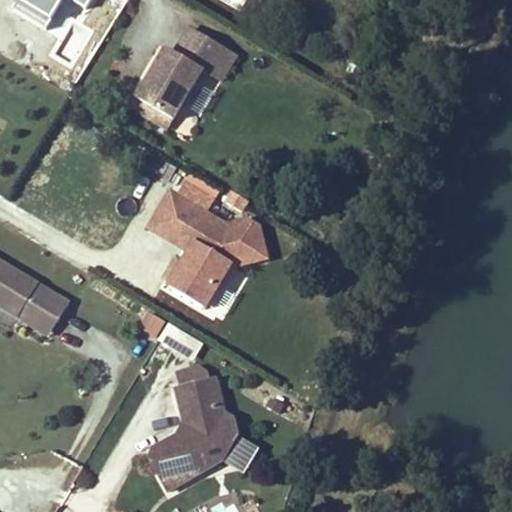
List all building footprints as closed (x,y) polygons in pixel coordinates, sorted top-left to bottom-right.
[(137,97),(144,102),(170,119),(200,70),(208,74),(223,47),(191,28),(176,51),(166,48),(137,97)] [(233,53),(223,47),(208,74),(218,79),(233,53)] [(166,128),(170,119),(144,102),(138,111),(166,128)] [(99,171),(102,158),(82,153),(79,166),(99,171)] [(200,195),(206,185),(184,173),(178,183),(200,195)] [(268,237),(169,184),(145,228),(180,248),(160,284),(206,309),(235,257),(252,266),(268,237)] [(0,306),(25,322),(33,308),(64,327),(75,308),(45,289),(0,261),(0,306)] [(33,308),(25,322),(55,341),(64,327),(33,308)] [(147,311),(138,331),(155,339),(165,320),(147,311)] [(194,359),(203,340),(166,322),(157,340),(194,359)] [(228,416),(220,382),(178,392),(188,434),(171,437),(160,441),(156,446),(154,458),(170,491),(202,471),(198,467),(225,460),(239,436),(235,419),(228,416)]
